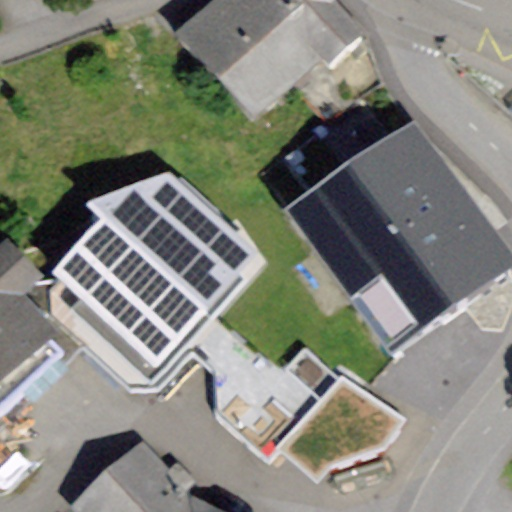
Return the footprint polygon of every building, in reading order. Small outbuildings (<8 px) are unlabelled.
[(324,65),(262,0),(222,0),(176,43),(255,128),(324,65)] [(368,37),(333,0),(262,0),(324,65),(330,72),(368,37)] [(511,286),(511,262),(411,135),(250,255),(187,190),(109,224),(212,315),(180,351),(213,378),(214,421),(275,473),(283,463),(321,493),(335,475),(384,460),(408,424),(362,391),(416,359),(511,286)] [(212,315),(109,224),(50,291),(153,382),(180,351),(212,315)] [(0,259),(0,407),(62,343),(25,308),(45,287),(8,252),(0,259)] [(202,511),(204,510),(187,496),(197,484),(176,465),(168,475),(140,448),(72,511),(202,511)]
